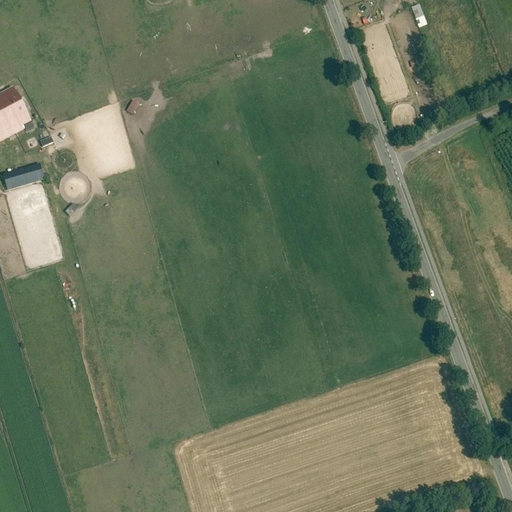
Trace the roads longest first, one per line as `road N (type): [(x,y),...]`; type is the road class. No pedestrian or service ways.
road 1 (tertiary): [(511,504),(326,0)]
road 2 (track): [(511,102),(386,165)]
